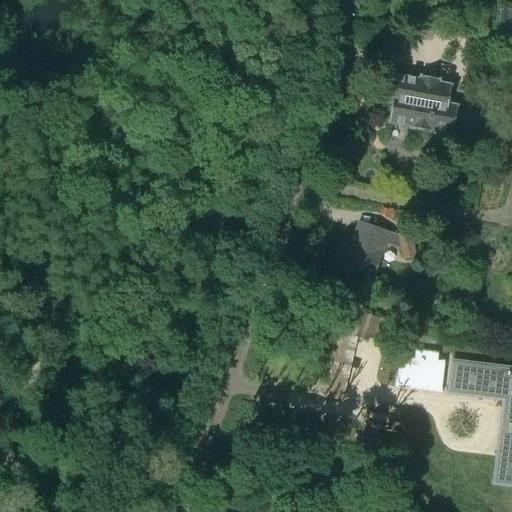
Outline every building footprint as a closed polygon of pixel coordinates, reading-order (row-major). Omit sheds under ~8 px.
[(436,0),(425,0),(426,9),(437,9),(436,0)] [(495,7),(483,7),(483,19),(495,19),(495,7)] [(511,11),(498,11),(497,37),(511,37),(511,11)] [(410,129),(429,133),(429,131),(451,135),(456,107),(447,105),(450,86),(438,84),(438,81),(420,77),(419,83),(410,81),(410,79),(390,75),(385,103),(391,104),(388,123),(410,128),(410,129)] [(388,232),(372,226),(371,229),(358,224),(350,248),(338,244),(330,268),(342,272),(345,265),(373,275),(384,243),(401,249),(403,259),(414,257),(409,233),(398,236),(388,232)] [(364,321),(357,340),(366,343),(368,339),(383,344),(388,329),(364,321)] [(398,355),(394,387),(441,393),(445,361),(437,360),(438,352),(414,349),(413,357),(398,355)] [(508,369),(455,362),(451,390),(504,396),(496,464),(511,466),(510,473),(511,472),(511,379),(507,379),(508,369)]
